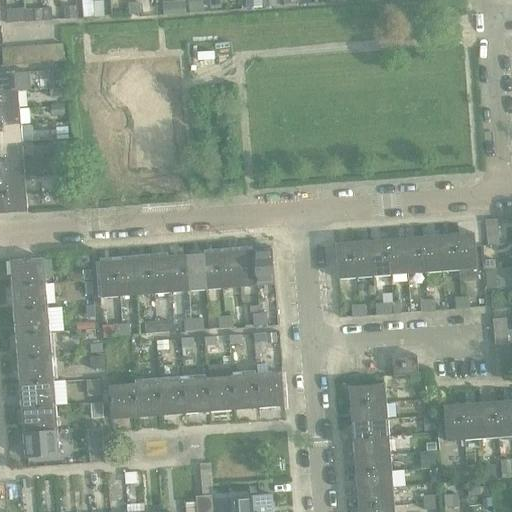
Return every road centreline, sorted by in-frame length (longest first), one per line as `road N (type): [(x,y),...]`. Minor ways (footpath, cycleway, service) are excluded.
road 1 (residential): [(0,235),(301,216)]
road 2 (residential): [(310,345),(471,333),(475,383)]
road 3 (residential): [(301,216),(501,197)]
road 4 (residential): [(501,197),(488,22)]
road 5 (residential): [(323,511),(310,345)]
road 6 (residential): [(310,345),(301,216)]
